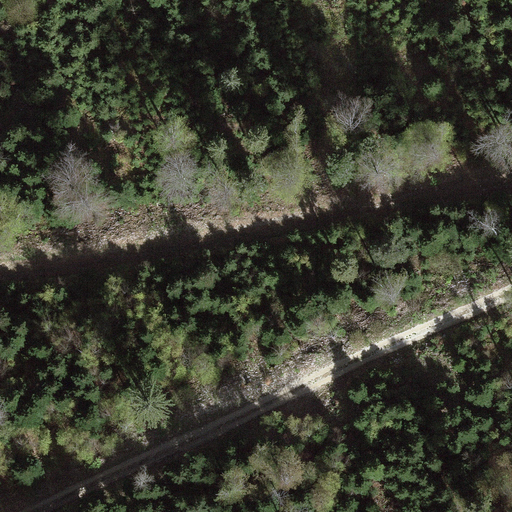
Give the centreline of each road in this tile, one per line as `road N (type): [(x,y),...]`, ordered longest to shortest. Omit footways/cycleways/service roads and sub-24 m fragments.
road 1 (track): [(38,511),(511,290)]
road 2 (track): [(0,269),(511,183)]
